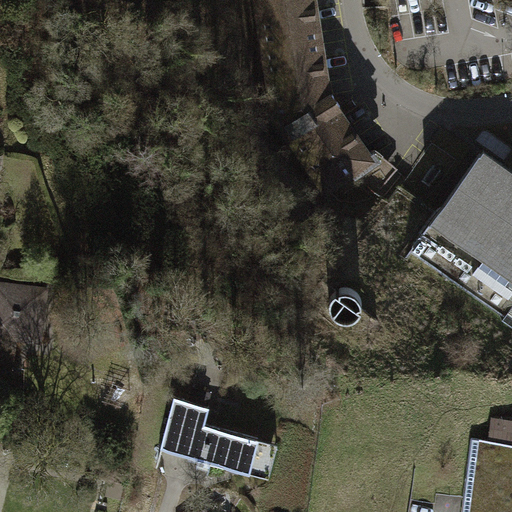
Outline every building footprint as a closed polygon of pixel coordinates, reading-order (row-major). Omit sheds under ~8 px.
[(258,0),(277,121),(328,194),(375,164),(336,105),(331,97),(316,0),(258,0)] [(15,79),(0,77),(0,159),(8,161),(15,79)] [(511,178),(483,158),(415,256),(511,324),(511,178)] [(0,360),(14,362),(17,337),(42,339),(47,284),(0,279),(0,360)] [(347,328),(359,323),(364,311),(359,300),(347,295),(336,299),(330,312),(335,323),(347,328)] [(438,387),(453,364),(359,300),(364,311),(359,323),(347,328),(438,387)] [(229,414),(193,405),(180,454),(272,478),(280,446),(224,431),(229,414)] [(470,511),(511,511),(511,447),(480,443),(470,511)]
